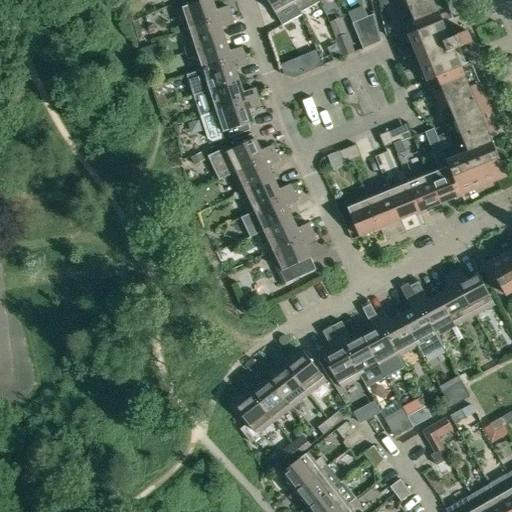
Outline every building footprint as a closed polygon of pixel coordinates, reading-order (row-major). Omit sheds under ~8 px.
[(185,24),(187,30),(231,16),(228,7),(216,11),(212,0),(206,0),(178,9),(182,23),(185,24)] [(295,4),(292,0),(267,0),(276,15),(295,4)] [(441,90),(454,121),(489,107),(471,62),(461,66),(444,23),(453,19),(445,0),(405,0),(413,19),(403,24),(432,93),(441,90)] [(363,48),(381,41),(382,41),(375,14),(353,23),(363,48)] [(187,38),(191,51),(226,40),(222,28),(234,24),(231,16),(187,30),(189,35),(187,38)] [(467,32),(455,37),(460,48),(472,43),(467,32)] [(334,37),(341,57),(354,52),(346,33),(334,37)] [(199,66),(201,71),(244,57),(241,48),(230,52),(226,40),(191,51),(195,64),(199,66)] [(140,48),(144,61),(156,57),(152,44),(140,48)] [(247,66),(244,57),(201,71),(188,76),(194,96),(240,82),(236,70),(247,66)] [(298,57),(287,62),(293,76),(304,71),(298,57)] [(201,117),(258,98),(255,89),(243,93),(240,82),(194,96),(201,117)] [(261,107),(258,98),(201,117),(208,138),(227,132),(229,138),(250,130),(249,125),(253,123),(249,110),(261,107)] [(499,130),(489,107),(454,121),(464,144),(489,134),(499,130)] [(388,133),(392,144),(401,141),(396,129),(388,133)] [(438,141),(433,130),(425,133),(430,145),(438,141)] [(384,148),(392,144),(388,133),(380,136),(384,148)] [(507,177),(489,134),(464,144),(461,146),(464,154),(447,162),(461,196),(507,177)] [(220,180),(234,174),(276,154),(272,146),(261,151),(255,139),(225,153),(223,149),(209,156),(220,180)] [(356,146),(348,149),(352,160),(361,157),(356,146)] [(352,160),(348,149),(339,152),(344,164),(352,160)] [(439,168),(428,173),(440,204),(461,196),(447,162),(442,151),(434,154),(439,168)] [(235,182),(241,194),(274,179),(268,167),(280,162),(276,154),(234,174),(236,179),(235,182)] [(420,212),(440,204),(428,173),(408,181),(420,212)] [(250,207),(252,212),(294,194),(290,185),(279,190),(274,179),(241,194),(247,206),(250,207)] [(420,212),(408,181),(388,189),(400,220),(420,212)] [(381,229),(400,220),(388,189),(367,198),(381,229)] [(298,201),(294,194),(252,212),(241,218),(250,237),(259,233),(291,218),(286,207),(298,201)] [(381,229),(367,198),(347,206),(360,237),(381,229)] [(271,252),(313,232),(309,224),(297,229),(291,218),(259,233),(265,245),(269,247),(271,252)] [(316,240),(313,232),(271,252),(273,256),(272,260),(283,285),(316,269),(305,245),(316,240)] [(511,249),(488,263),(506,295),(511,291),(511,249)] [(460,269),(452,273),(474,313),(478,311),(482,312),(494,305),(478,273),(466,280),(460,269)] [(449,288),(439,294),(456,326),(468,320),(469,316),(474,313),(452,273),(443,277),(449,288)] [(412,309),(401,315),(418,346),(430,340),(431,337),(436,334),(408,282),(400,287),(412,309)] [(427,300),(422,290),(418,283),(410,287),(436,334),(441,331),(444,333),(456,326),(439,294),(427,300)] [(374,329),(362,335),(379,367),(392,360),(393,357),(398,355),(376,314),(370,304),(362,308),(374,329)] [(376,314),(398,355),(402,352),(406,353),(418,346),(401,315),(390,321),(384,310),(376,314)] [(379,367),(362,335),(351,341),(345,330),(337,335),(359,375),(364,372),(368,373),(379,367)] [(355,377),(359,375),(337,335),(329,339),(335,350),(324,356),(341,388),(353,381),(355,377)] [(286,366),(307,392),(312,389),(315,389),(326,381),(304,352),(286,366)] [(286,366),(269,380),(292,408),(302,400),(303,395),(307,392),(286,366)] [(269,380),(252,393),(273,419),(277,416),(281,416),(292,408),(269,380)] [(273,419),(252,393),(235,407),(248,423),(240,429),(251,443),(260,436),(258,434),(268,426),(268,423),(273,419)] [(414,426),(431,417),(425,406),(408,416),(414,426)] [(414,426),(408,416),(403,408),(385,418),(396,437),(414,426)] [(461,409),(450,416),(454,424),(466,418),(461,409)] [(334,426),(344,418),(338,411),(328,419),(334,426)] [(501,418),(506,426),(511,422),(511,412),(511,411),(501,418)] [(431,426),(437,437),(437,438),(453,429),(447,417),(431,426)] [(506,426),(501,418),(490,424),(495,432),(506,426)] [(334,426),(328,419),(318,427),(323,435),(334,426)] [(352,429),(346,422),(337,430),(343,437),(352,429)] [(443,448),(437,438),(437,437),(429,442),(435,453),(443,448)] [(303,438),(293,446),(299,454),(309,446),(303,438)] [(289,461),(299,454),(293,446),(284,454),(289,461)] [(364,453),(369,460),(379,452),(374,446),(364,453)] [(449,458),(443,448),(435,453),(431,455),(436,465),(449,458)] [(321,455),(314,461),(307,452),(281,473),(295,491),(321,470),(329,465),(321,455)] [(379,452),(369,460),(374,467),(384,459),(379,452)] [(321,470),(295,491),(308,508),(341,482),(331,470),(325,474),(321,470)] [(511,511),(511,480),(508,472),(489,483),(504,511),(511,511)] [(395,494),(405,487),(400,479),(390,487),(395,494)] [(308,508),(311,511),(338,511),(348,505),(348,504),(356,498),(342,481),(341,482),(308,508)] [(504,511),(489,483),(469,494),(479,511),(504,511)] [(410,493),(405,487),(395,494),(400,501),(410,493)] [(479,511),(469,494),(450,505),(453,511),(479,511)]
